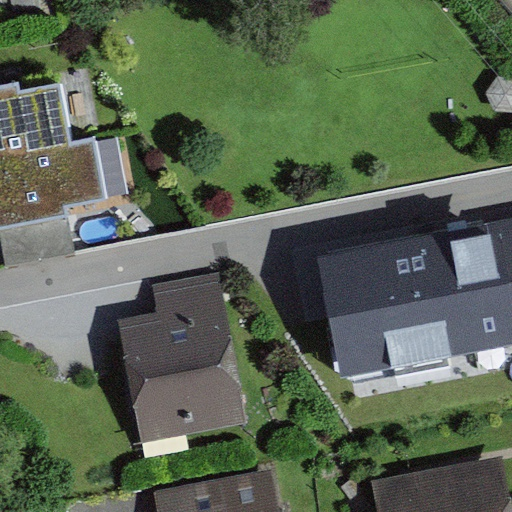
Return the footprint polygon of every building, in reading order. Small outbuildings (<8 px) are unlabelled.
[(0,157),(54,148),(43,92),(5,99),(3,90),(0,90),(0,157)] [(77,144),(54,148),(0,157),(0,229),(44,222),(42,208),(87,200),(77,144)] [(511,213),(316,249),(338,371),(511,339),(511,213)] [(0,234),(0,266),(1,270),(70,256),(63,221),(0,234)] [(155,312),(118,319),(140,439),(247,420),(222,275),(150,287),(155,312)] [(500,511),(491,464),(365,490),(369,511),(500,511)] [(271,511),(266,478),(147,496),(149,511),(271,511)]
